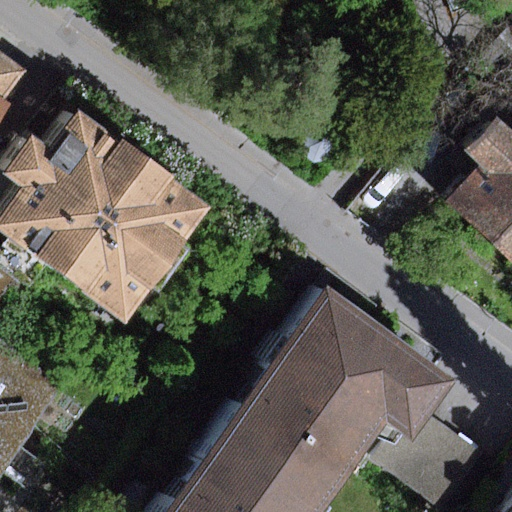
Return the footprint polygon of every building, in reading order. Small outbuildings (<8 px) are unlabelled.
[(0,94),(0,84),(15,64),(0,53),(0,99),(2,96),(0,94)] [(509,272),(511,268),(511,97),(489,121),(475,107),(442,141),(462,160),(429,195),(509,272)] [(0,229),(118,320),(205,207),(73,106),(44,144),(26,130),(0,164),(0,174),(18,188),(0,211),(0,229)] [(426,374),(307,286),(208,417),(309,492),(363,420),(382,434),(405,403),(426,374)] [(0,339),(0,482),(5,475),(25,449),(68,390),(0,339)] [(471,453),(405,403),(382,434),(365,456),(431,506),(471,453)] [(137,511),(293,511),(309,492),(208,417),(137,511)] [(47,463),(25,449),(5,475),(29,491),(47,463)] [(511,511),(511,495),(499,511),(511,511)]
